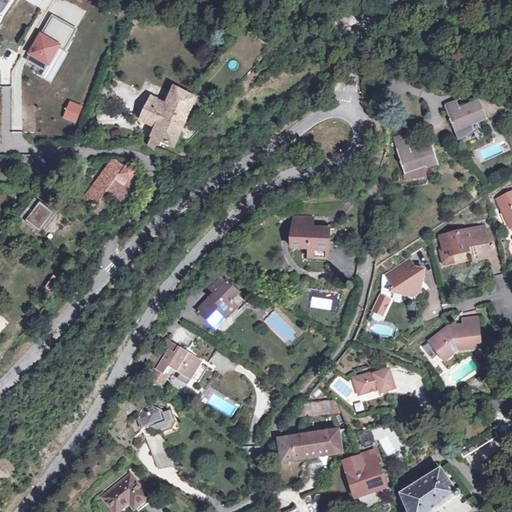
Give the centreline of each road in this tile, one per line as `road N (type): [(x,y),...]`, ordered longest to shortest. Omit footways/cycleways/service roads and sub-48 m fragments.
road 1 (tertiary): [(348,109),(361,129),(351,150),(274,180),(195,252),(86,424),(19,511)]
road 2 (tertiary): [(117,269),(194,195),(305,122),(348,109)]
road 3 (unclassified): [(0,148),(148,155),(160,185),(118,242),(117,269)]
road 4 (tertiary): [(0,391),(117,269)]
road 5 (unclassified): [(348,109),(359,23),(408,0)]
